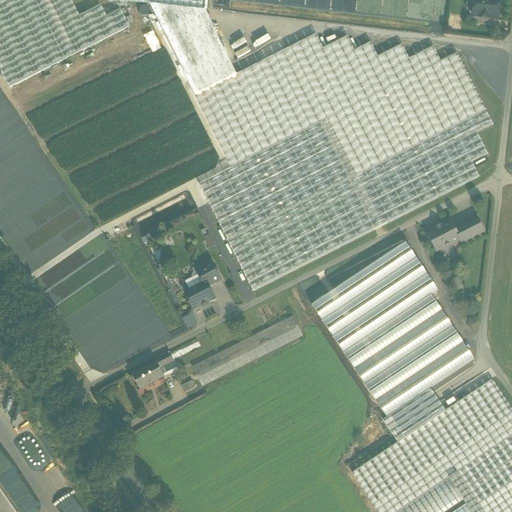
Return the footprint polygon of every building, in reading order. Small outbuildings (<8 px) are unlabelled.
[(0,0),(0,72),(1,77),(8,88),(128,27),(119,10),(105,17),(99,6),(78,16),(69,0),(0,0)] [(151,0),(151,5),(149,5),(231,169),(441,62),(433,48),(409,59),(402,45),(378,58),(370,43),(354,52),(347,37),(323,50),(316,35),(237,75),(204,10),(202,10),(203,0),(151,0)] [(474,0),(473,17),(481,18),(481,20),(482,22),(486,22),(488,21),(489,18),(498,20),(500,0),(474,0)] [(441,62),(231,169),(199,185),(253,292),(479,178),(472,163),(487,155),(477,134),(493,126),(456,54),(441,62)] [(484,232),(477,219),(469,224),(476,236),(484,232)] [(452,224),(443,228),(442,226),(435,230),(436,232),(428,236),(430,239),(429,240),(434,248),(441,245),(441,246),(442,246),(443,250),(452,245),(451,244),(459,240),(461,244),(476,236),(469,224),(463,227),(464,230),(457,234),(452,224)] [(212,263),(196,271),(198,276),(203,284),(206,282),(209,287),(221,281),(212,263)] [(203,284),(198,276),(188,281),(186,285),(189,291),(185,293),(188,299),(187,303),(191,305),(194,311),(215,300),(209,287),(206,282),(203,284)] [(294,318),(193,367),(203,387),(304,338),(294,318)] [(196,339),(169,353),(173,360),(200,347),(196,339)] [(169,352),(154,360),(155,364),(156,364),(160,371),(175,363),(173,360),(169,353),(169,352)] [(155,364),(133,375),(140,390),(164,378),(178,370),(175,363),(160,371),(156,364),(155,364)] [(511,410),(492,380),(352,474),(377,511),(397,511),(449,478),(457,472),(511,435),(511,410)] [(191,382),(181,386),(184,393),(194,388),(191,382)] [(511,511),(511,435),(457,472),(483,511),(511,511)] [(397,511),(446,511),(464,501),(449,478),(397,511)]
